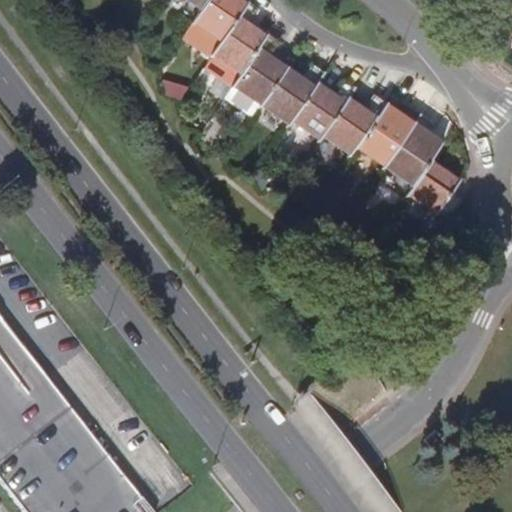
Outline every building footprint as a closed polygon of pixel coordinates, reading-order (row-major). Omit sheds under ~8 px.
[(185,0),(201,10),(207,0),(185,0)] [(207,0),(201,10),(192,23),(220,42),(244,8),(232,0),(207,0)] [(258,12),(246,4),(244,8),(220,42),(202,68),(231,88),(264,40),(247,29),(258,12)] [(223,99),(251,118),(260,105),(283,71),(268,61),(278,45),(267,36),(264,40),(231,88),(223,99)] [(299,82),(283,71),(260,105),(288,125),(291,121),(314,86),(322,74),(310,65),(299,82)] [(330,98),(314,86),(291,121),(318,140),(321,136),(344,102),(352,90),(340,82),(330,98)] [(321,136),(349,156),(355,147),(382,107),(383,105),(372,97),(362,113),(344,102),(321,136)] [(400,119),(382,107),(355,147),(384,167),(404,137),(418,117),(406,110),(400,119)] [(430,125),(418,117),(404,137),(416,145),(423,136),(430,125)] [(440,147),(423,136),(416,145),(404,137),(384,167),(413,187),(427,165),(440,147)] [(456,185),(427,165),(413,187),(407,195),(446,223),(462,200),(451,193),(456,185)] [(150,511),(49,380),(0,317),(0,479),(15,499),(25,511),(150,511)] [(372,374),(388,361),(379,348),(362,361),(372,374)] [(430,447),(441,438),(433,430),(423,439),(430,447)]
